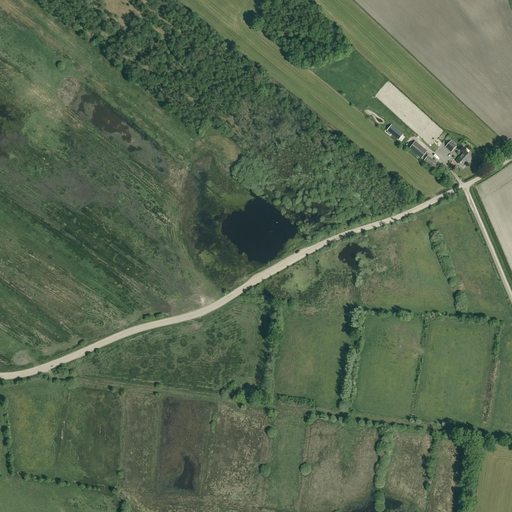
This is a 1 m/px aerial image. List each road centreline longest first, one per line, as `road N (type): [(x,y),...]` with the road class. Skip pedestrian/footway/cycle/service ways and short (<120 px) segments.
road 1 (track): [(511,436),(59,377),(43,368)]
road 2 (track): [(43,368),(129,331),(200,313),(311,249),(456,189)]
road 3 (track): [(511,300),(464,185)]
